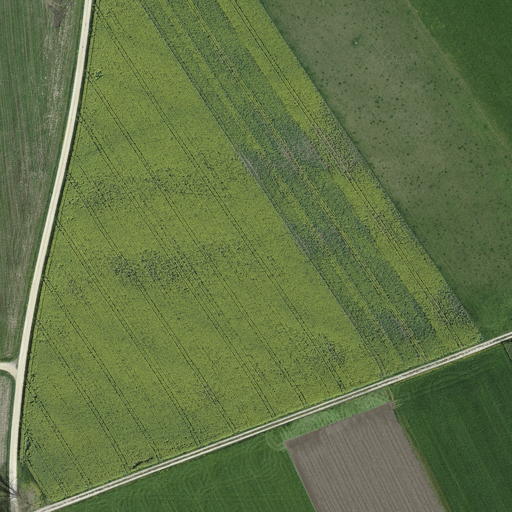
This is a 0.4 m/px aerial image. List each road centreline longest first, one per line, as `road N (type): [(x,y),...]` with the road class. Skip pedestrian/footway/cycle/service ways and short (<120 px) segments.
road 1 (unclassified): [(87,0),(71,118),(24,332),(14,511)]
road 2 (track): [(42,511),(511,335)]
